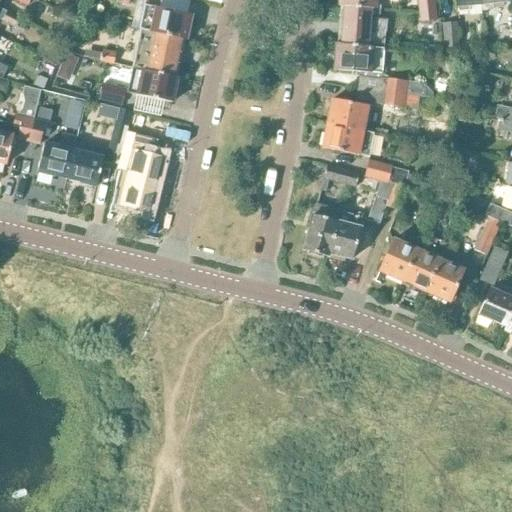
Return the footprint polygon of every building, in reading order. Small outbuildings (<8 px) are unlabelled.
[(160,0),(159,6),(185,12),(187,0),(160,0)] [(345,7),(380,10),(380,0),(340,0),(340,6),(345,6),(345,7)] [(419,0),(421,11),(435,10),(434,0),(419,0)] [(483,11),(481,0),(457,0),(459,11),(470,10),(469,5),(480,4),(481,11),(483,11)] [(506,0),(481,0),(483,11),(493,10),(493,2),(506,1),(506,0)] [(62,5),(59,11),(69,15),(74,5),(68,3),(62,5)] [(140,29),(180,38),(186,39),(191,15),(145,4),(139,29),(140,29)] [(342,45),(384,49),(387,19),(380,19),(380,10),(345,7),(342,45)] [(0,8),(0,19),(16,28),(17,26),(23,30),(27,22),(0,8)] [(436,20),(435,10),(421,11),(422,22),(436,20)] [(459,47),(458,33),(457,22),(442,24),(445,48),(459,47)] [(172,76),(180,38),(140,29),(131,68),(172,76)] [(382,74),(384,49),(342,45),(342,47),(336,46),(335,71),(370,73),(382,74)] [(56,75),(68,80),(77,55),(65,50),(56,75)] [(100,61),(100,62),(113,65),(116,53),(102,50),(101,53),(85,50),(83,57),(100,61)] [(178,77),(172,76),(131,68),(126,92),(172,102),(178,77)] [(407,96),(427,99),(428,98),(432,98),(433,93),(425,85),(421,84),(422,83),(379,77),(378,78),(360,75),(358,90),(385,93),(407,96)] [(0,80),(0,92),(6,95),(9,82),(0,80)] [(102,85),(99,98),(122,104),(125,91),(102,85)] [(18,139),(29,141),(35,119),(33,119),(40,91),(24,86),(23,93),(24,101),(22,109),(17,115),(14,124),(0,120),(0,162),(7,164),(14,137),(19,138),(18,139)] [(356,100),(374,102),(374,104),(375,104),(399,107),(426,111),(427,99),(407,96),(385,93),(358,90),(356,100)] [(364,131),(369,106),(356,104),(332,99),(327,124),(364,131)] [(511,108),(496,105),(494,118),(500,119),(497,131),(511,134),(511,108)] [(39,107),(37,117),(50,121),(53,110),(39,107)] [(131,114),(132,112),(120,109),(110,147),(122,150),(129,124),(131,114)] [(458,111),(457,119),(465,121),(467,112),(458,111)] [(131,114),(129,124),(142,127),(145,117),(131,114)] [(52,124),(35,119),(29,141),(41,144),(43,133),(50,135),(52,124)] [(369,158),(374,133),(364,131),(327,124),(323,149),(369,158)] [(161,158),(140,152),(144,136),(127,132),(118,169),(129,172),(120,206),(147,213),(161,158)] [(69,173),(77,143),(76,142),(78,137),(62,133),(58,146),(45,143),(38,172),(55,176),(56,170),(69,173)] [(104,149),(77,143),(69,173),(82,176),(81,182),(97,186),(104,158),(102,157),(104,149)] [(404,187),(405,183),(408,172),(369,162),(366,176),(389,182),(404,187)] [(346,184),(349,172),(327,166),(324,178),(346,184)] [(359,174),(349,172),(346,184),(356,187),(359,174)] [(393,184),(386,206),(398,211),(406,188),(393,184)] [(376,196),(367,221),(379,225),(388,201),(376,196)] [(438,199),(434,208),(455,217),(460,206),(438,199)] [(327,257),(337,223),(336,222),(340,210),(317,204),(314,212),(304,251),(327,257)] [(489,219),(501,224),(511,228),(511,210),(511,212),(511,211),(511,213),(511,214),(490,205),(485,217),(489,219)] [(349,226),(337,223),(327,257),(344,262),(345,258),(352,260),(363,221),(361,220),(363,214),(358,213),(356,219),(351,218),(349,226)] [(492,245),(501,224),(489,219),(488,219),(480,239),(475,250),(487,255),(492,245)] [(403,282),(416,251),(393,241),(380,272),(403,282)] [(492,285),(507,252),(494,247),(480,279),(492,285)] [(443,250),(439,261),(426,292),(449,302),(463,271),(449,266),(454,255),(443,250)] [(426,292),(439,261),(416,251),(403,282),(426,292)] [(506,328),(511,314),(511,298),(490,289),(479,316),(479,317),(478,320),(490,325),(491,322),(506,328)]
